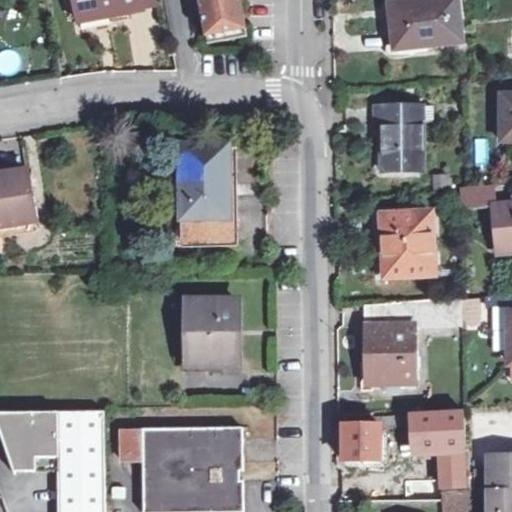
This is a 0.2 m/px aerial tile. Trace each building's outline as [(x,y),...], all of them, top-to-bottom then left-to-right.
[(112,17),(143,12),(140,0),(75,0),(80,30),(113,24),(112,17)] [(140,0),(143,12),(159,9),(157,0),(140,0)] [(199,0),(206,38),(247,31),(242,0),(199,0)] [(405,19),(394,21),(397,48),(465,40),(460,0),(432,0),(403,3),(405,19)] [(503,142),(511,142),(511,95),(503,96),(503,142)] [(376,128),(382,128),(382,173),(425,172),(424,107),(376,108),(376,128)] [(189,234),(186,234),(186,246),(241,246),(241,210),(233,210),(232,147),(188,148),(189,234)] [(29,171),(0,175),(0,236),(39,230),(29,171)] [(511,203),(496,204),(499,244),(511,243),(511,203)] [(386,278),(436,276),(433,213),(383,216),(386,278)] [(499,252),(511,251),(511,243),(499,244),(499,252)] [(463,301),(367,304),(369,385),(416,384),(415,329),(464,327),(463,301)] [(191,355),(209,355),(209,366),(241,365),(240,302),(191,302),(191,355)] [(107,511),(106,413),(0,414),(0,424),(17,473),(39,472),(39,459),(60,458),(61,472),(61,511),(107,511)] [(414,415),(414,429),(415,455),(439,454),(440,494),(467,493),(464,413),(414,415)] [(380,426),(345,426),(345,462),(380,462),(380,426)] [(145,511),(245,511),(245,429),(144,431),(145,511)] [(39,459),(39,472),(61,472),(60,458),(39,459)] [(489,511),(511,511),(511,458),(490,458),(489,511)]
